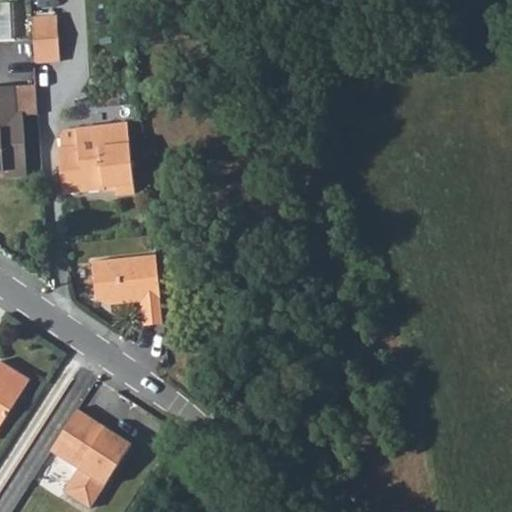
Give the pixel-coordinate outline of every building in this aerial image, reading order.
[(56,11),(31,12),(34,58),(59,56),(56,11)] [(130,49),(115,50),(122,108),(136,107),(130,49)] [(36,87),(13,89),(15,117),(25,117),(38,116),(36,87)] [(13,89),(0,89),(0,170),(7,170),(7,176),(28,175),(25,117),(15,117),(13,89)] [(128,121),(75,124),(75,141),(60,142),(61,192),(101,190),(101,182),(113,181),(114,190),(133,189),(132,150),(128,121)] [(59,125),(60,142),(75,141),(75,124),(59,125)] [(93,260),(97,301),(105,300),(105,307),(140,304),(143,329),(165,326),(157,256),(93,260)] [(0,427),(34,377),(4,358),(0,364),(0,427)] [(98,420),(79,408),(51,449),(79,468),(64,490),(90,508),(132,444),(107,426),(104,431),(95,425),(98,420)] [(98,420),(95,425),(104,431),(107,426),(98,420)]
